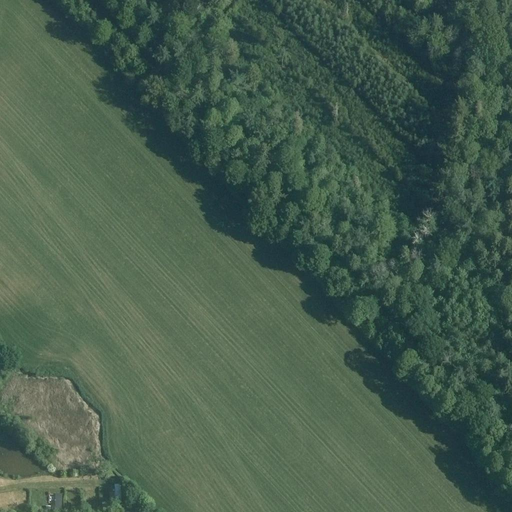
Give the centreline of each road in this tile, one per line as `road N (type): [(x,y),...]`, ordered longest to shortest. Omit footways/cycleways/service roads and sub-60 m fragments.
road 1 (track): [(511,454),(169,87)]
road 2 (track): [(413,350),(511,166)]
road 3 (track): [(169,87),(86,0)]
